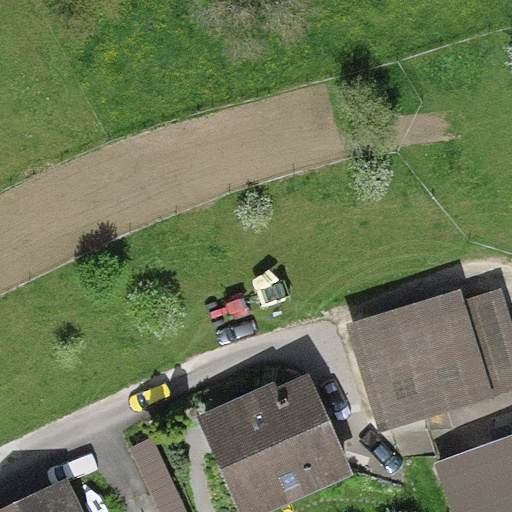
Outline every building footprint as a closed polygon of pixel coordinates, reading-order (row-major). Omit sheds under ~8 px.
[(462,288),(347,323),(380,431),(495,396),(466,300),(462,288)] [(511,322),(501,288),(466,300),(495,396),(511,390),(511,322)] [(273,511),(355,476),(309,373),(277,387),(274,380),(195,415),(238,511),(273,511)] [(511,511),(511,433),(433,461),(451,511),(511,511)] [(186,511),(152,437),(129,448),(159,511),(186,511)] [(84,511),(67,477),(0,509),(0,511),(84,511)]
